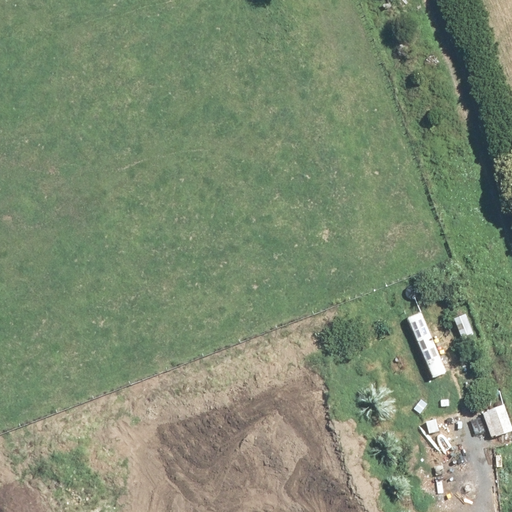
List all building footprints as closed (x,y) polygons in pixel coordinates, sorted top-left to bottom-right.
[(418,312),(402,319),(426,379),(443,372),(418,312)] [(464,318),(451,322),(457,338),(470,334),(464,318)] [(502,404),(477,413),(486,438),(490,437),(491,438),(511,431),(502,404)] [(432,419),(421,422),(425,435),(436,432),(432,419)] [(462,425),(447,430),(456,458),(470,453),(462,425)]
